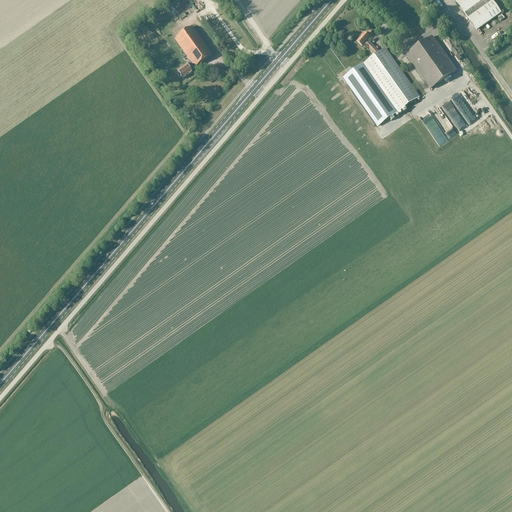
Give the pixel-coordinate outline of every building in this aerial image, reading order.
[(502,14),(498,9),(491,0),(458,0),(456,2),(477,31),(502,14)] [(192,71),(213,55),(193,27),(175,40),(192,65),(189,67),(179,74),(183,80),(193,73),(192,71)] [(374,55),(351,73),(344,79),(377,127),(420,98),(385,49),(379,53),(368,41),(373,35),(370,32),(367,36),(365,34),(357,43),(362,47),(365,44),(370,50),(369,51),(374,55)] [(149,34),(139,41),(143,46),(153,39),(149,34)] [(406,56),(431,91),(457,72),(433,37),(406,56)] [(448,40),(443,43),(455,63),(458,61),(448,44),(450,43),(448,40)] [(461,122),(450,105),(452,103),(449,98),(440,104),(454,127),(461,122)] [(468,111),(465,113),(470,120),(466,123),(467,124),(474,120),(468,111)] [(421,125),(429,121),(424,113),(417,116),(421,125)]
